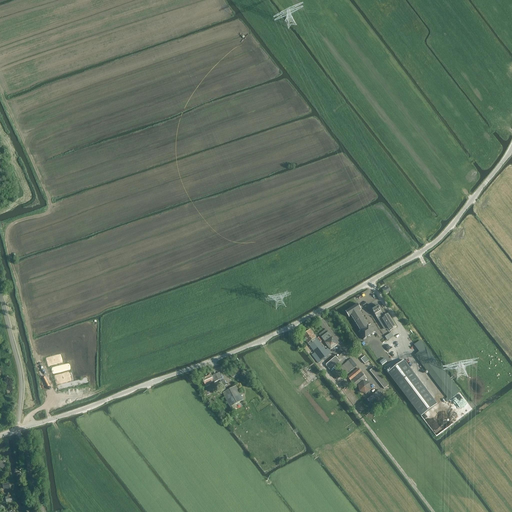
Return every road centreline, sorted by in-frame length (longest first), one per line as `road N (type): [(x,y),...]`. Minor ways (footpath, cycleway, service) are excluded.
road 1 (tertiary): [(0,436),(188,371),(313,314),(431,246),(511,148)]
road 2 (track): [(0,86),(52,205),(5,230),(47,407),(30,426)]
road 3 (track): [(366,424),(336,439),(262,339)]
